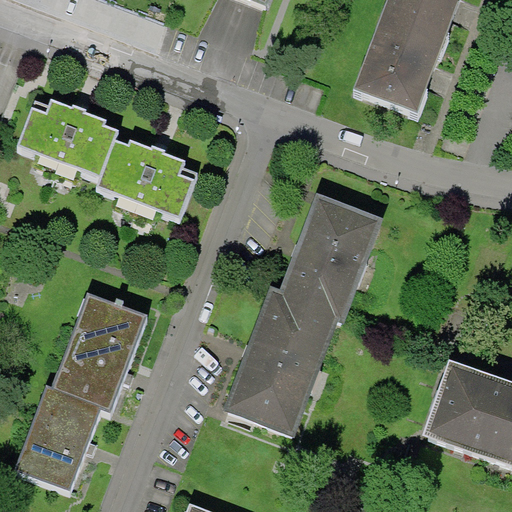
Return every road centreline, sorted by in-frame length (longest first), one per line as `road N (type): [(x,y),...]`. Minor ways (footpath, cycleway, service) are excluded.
road 1 (residential): [(120,511),(261,110)]
road 2 (residential): [(0,20),(261,110)]
road 3 (residential): [(261,110),(424,167),(511,184)]
